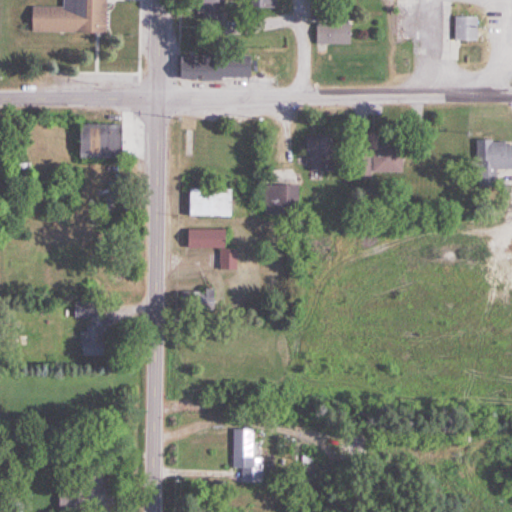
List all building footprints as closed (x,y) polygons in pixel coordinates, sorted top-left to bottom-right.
[(61,0),(61,8),(29,8),(29,33),(103,34),(102,0),(61,0)] [(195,0),(196,22),(224,22),(224,0),(195,0)] [(274,9),(274,0),(254,0),(254,9),(274,9)] [(476,18),(452,18),(452,42),(476,42),(476,18)] [(349,25),(314,25),(314,45),(349,45),(349,25)] [(247,79),(246,56),(176,56),(176,80),(247,79)] [(76,125),(76,158),(117,158),(117,125),(76,125)] [(325,138),(304,138),(304,173),(325,173),(325,138)] [(511,142),(476,141),(475,182),(495,183),(495,171),(511,171),(511,142)] [(400,176),(400,148),(370,148),(370,155),(349,154),(348,175),(400,176)] [(297,187),(264,187),(264,219),(297,219),(297,187)] [(186,218),(230,218),(230,190),(186,190),(186,218)] [(218,250),(218,272),(235,272),(236,250),(223,250),(223,231),(184,231),(184,250),(218,250)] [(213,313),(213,292),(180,292),(180,313),(213,313)] [(78,328),(78,357),(103,357),(103,328),(78,328)] [(237,402),(237,392),(194,392),(194,402),(237,402)] [(232,429),(232,481),(254,481),(253,429),(232,429)] [(102,491),(103,462),(61,461),(59,506),(75,507),(76,490),(102,491)]
